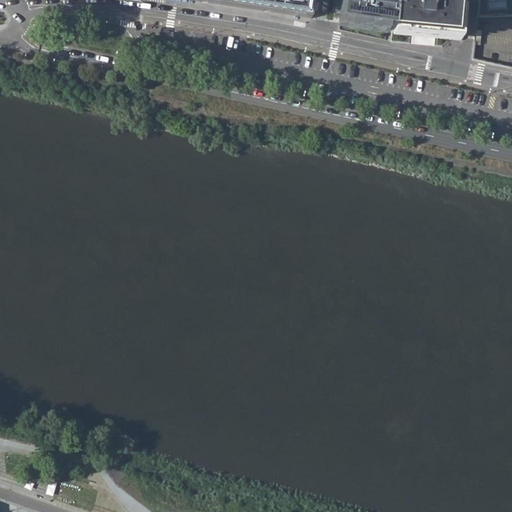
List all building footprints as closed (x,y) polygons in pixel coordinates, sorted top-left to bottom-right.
[(311,10),(310,16),(211,1),(200,0),(186,0),(311,18),(313,10),(311,10)] [(200,0),(211,1),(310,16),(311,10),(312,0),(200,0)] [(341,0),(339,22),(391,31),(394,3),(394,0),(391,0),(341,0)] [(455,37),(457,9),(430,7),(431,1),(418,0),(417,0),(417,5),(394,3),(391,31),(455,37)] [(457,9),(458,0),(430,0),(431,1),(430,7),(457,9)] [(511,0),(479,0),(477,17),(511,15),(511,0)] [(71,463),(61,460),(59,466),(70,469),(71,463)]
